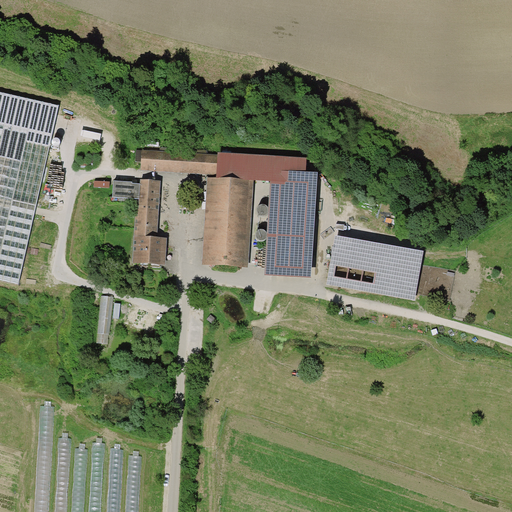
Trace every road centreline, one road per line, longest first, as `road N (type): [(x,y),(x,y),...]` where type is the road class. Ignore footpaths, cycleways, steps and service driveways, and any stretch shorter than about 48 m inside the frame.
road 1 (track): [(511,341),(189,271)]
road 2 (track): [(70,222),(77,175),(187,179),(189,271)]
road 3 (track): [(10,207),(70,222),(61,265),(68,284),(166,310),(184,303)]
